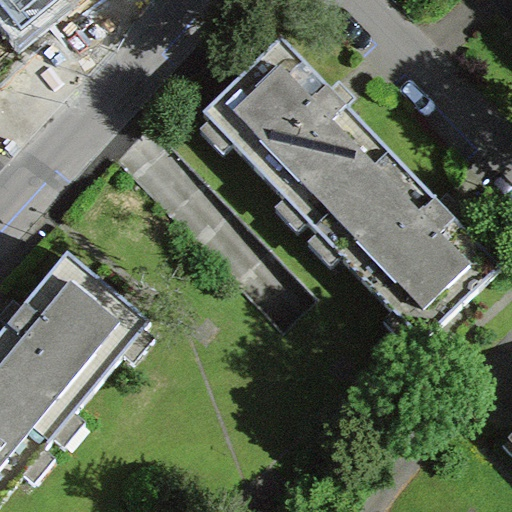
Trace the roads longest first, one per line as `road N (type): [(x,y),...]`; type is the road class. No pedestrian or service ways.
road 1 (residential): [(204,0),(0,216)]
road 2 (residential): [(339,0),(511,177)]
